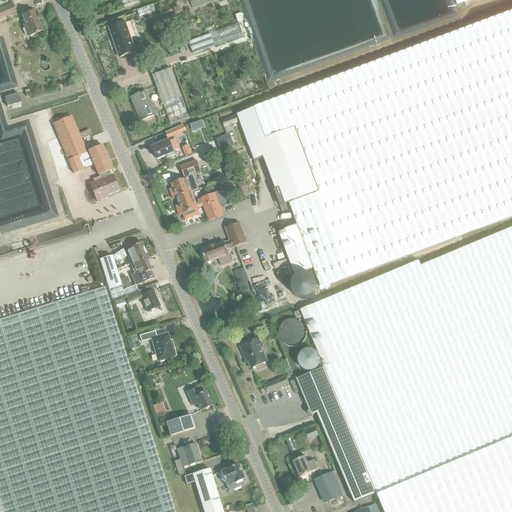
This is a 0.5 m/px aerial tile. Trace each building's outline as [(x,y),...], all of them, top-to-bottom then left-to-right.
[(189,0),(193,9),(219,0),(189,0)] [(0,9),(0,19),(16,13),(12,5),(0,9)] [(139,9),(140,16),(156,12),(154,5),(139,9)] [(28,37),(41,31),(33,11),(22,16),(26,25),(23,26),(28,37)] [(511,12),(254,109),(265,139),(295,128),(320,193),(290,204),(298,226),(314,269),(321,288),(511,216),(511,12)] [(126,23),(109,29),(119,58),(136,52),(126,23)] [(188,43),(193,55),(243,37),(239,24),(188,43)] [(188,117),(171,69),(153,76),(170,124),(188,117)] [(141,121),(155,114),(145,92),(131,98),(141,121)] [(7,107),(20,103),(17,93),(4,98),(7,107)] [(222,121),(224,127),(238,121),(236,116),(222,121)] [(70,117),(53,124),(57,136),(67,166),(70,164),(74,173),(92,166),(86,153),(80,139),(78,135),(70,117)] [(190,126),(193,132),(204,128),(202,121),(190,126)] [(165,133),(168,139),(186,132),(184,127),(183,126),(183,125),(165,133)] [(265,139),(248,146),(254,161),(264,158),(275,190),(276,190),(279,189),(285,205),(289,204),(289,203),(290,204),(320,193),(295,128),(265,139)] [(88,130),(78,135),(80,139),(82,138),(82,139),(91,136),(88,130)] [(232,149),(227,136),(216,140),(221,154),(232,149)] [(173,151),(179,148),(175,139),(169,142),(169,140),(152,147),(157,160),(174,152),(173,151)] [(182,147),(186,156),(193,153),(189,144),(182,147)] [(94,165),(99,177),(109,172),(109,171),(111,170),(101,145),(87,151),(88,152),(86,153),(92,166),(94,165)] [(173,189),(169,190),(173,200),(176,199),(176,198),(191,193),(199,190),(193,175),(201,172),(197,162),(180,168),(184,180),(171,185),(173,189)] [(117,191),(109,172),(99,177),(93,179),(94,183),(89,185),(96,202),(103,199),(102,197),(117,191)] [(245,197),(250,195),(247,186),(242,188),(245,197)] [(179,205),(176,207),(179,216),(182,215),(185,221),(186,221),(200,216),(198,209),(197,208),(203,206),(209,221),(223,216),(220,207),(227,205),(222,191),(200,199),(201,202),(195,204),(191,193),(176,198),(176,199),(179,205)] [(224,242),(201,251),(206,263),(218,258),(222,268),(232,264),(229,254),(230,253),(228,249),(246,243),(238,223),(225,228),(230,241),(224,244),(224,242)] [(277,233),(290,266),(293,275),(313,267),(297,226),(277,233)] [(419,262),(300,311),(303,318),(324,369),(374,487),(377,494),(511,437),(511,228),(421,267),(419,262)] [(127,257),(130,265),(146,258),(140,243),(129,248),(130,250),(125,253),(127,257)] [(113,256),(111,257),(113,263),(127,257),(125,253),(123,249),(122,250),(113,256)] [(111,257),(111,256),(99,260),(111,301),(124,298),(113,263),(111,257)] [(152,270),(146,258),(130,265),(134,275),(131,276),(136,286),(154,278),(150,270),(152,270)] [(287,260),(273,265),(275,270),(289,265),(287,260)] [(127,277),(120,280),(122,288),(130,285),(127,277)] [(135,285),(123,291),(125,296),(137,291),(135,285)] [(318,287),(310,290),(313,298),(321,295),(318,287)] [(0,511),(173,511),(103,289),(0,321),(0,511)] [(147,312),(159,306),(152,291),(140,297),(138,292),(125,298),(126,305),(141,298),(147,312)] [(128,314),(121,316),(126,330),(132,328),(128,314)] [(305,334),(305,331),(304,329),(303,327),(301,325),(299,323),(297,322),(294,321),(292,321),(289,321),(286,322),(284,324),(282,325),(280,329),(279,332),(279,334),(279,337),(280,339),(281,342),(282,343),(284,345),(286,346),(289,347),(292,347),(294,347),(297,346),(299,345),(301,344),(303,342),(304,339),(305,337),(305,334)] [(272,327),(264,330),(267,337),(275,334),(272,327)] [(157,361),(175,356),(172,347),(170,348),(166,334),(155,337),(154,331),(138,336),(140,342),(150,339),(157,361)] [(133,336),(126,338),(130,350),(136,348),(133,336)] [(251,369),(266,362),(260,348),(262,347),(259,339),(242,346),(251,369)] [(318,362),(319,361),(318,358),(317,356),(316,354),(315,352),(313,350),(311,349),(308,348),(306,348),(303,348),(301,349),(298,350),(296,351),(294,353),(293,356),(292,360),(292,363),(292,365),(294,368),(295,370),(297,371),(299,373),(302,374),(304,374),(307,374),(309,374),(312,373),(314,371),(316,369),(317,367),(318,365),(318,362)] [(298,380),(297,380),(312,416),(317,414),(337,461),(354,503),(377,494),(374,487),(324,369),(298,380)] [(267,394),(289,385),(286,378),(264,387),(267,394)] [(186,393),(192,405),(197,403),(200,411),(211,406),(204,391),(200,394),(197,388),(186,393)] [(163,403),(153,405),(156,414),(165,411),(163,403)] [(193,430),(190,420),(189,416),(164,424),(168,437),(193,430)] [(315,428),(305,432),(309,440),(318,436),(315,428)] [(511,511),(511,437),(377,494),(380,502),(384,511),(511,511)] [(185,475),(182,467),(201,460),(195,444),(176,451),(179,461),(174,462),(179,477),(185,475)] [(299,477),(318,469),(314,460),(307,463),(304,457),(293,462),(299,477)] [(245,485),(242,479),(243,479),(236,465),(220,472),(229,492),(245,485)] [(186,485),(187,484),(190,497),(198,494),(203,511),(222,511),(209,469),(183,477),(186,485)] [(330,475),(315,481),(325,503),(339,496),(330,475)] [(381,511),(377,503),(356,511),(381,511)]
